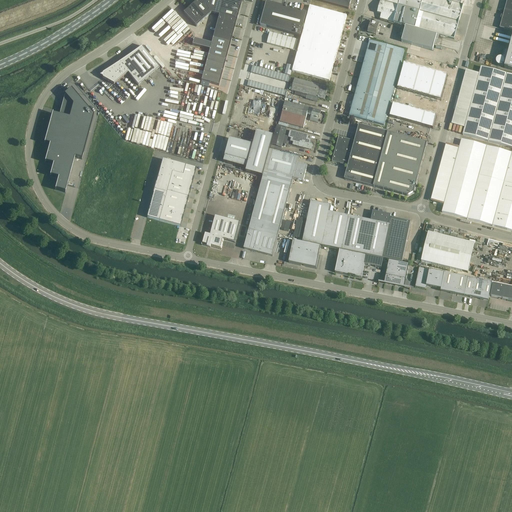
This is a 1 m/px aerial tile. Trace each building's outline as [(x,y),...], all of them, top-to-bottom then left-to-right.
[(196,27),(211,13),(204,0),(197,0),(183,13),(196,27)] [(204,0),(211,13),(219,15),(213,38),(230,43),(241,2),(232,0),(204,0)] [(313,0),(349,9),(351,0),(313,0)] [(380,0),(377,13),(381,14),(380,19),(406,26),(406,27),(402,42),(433,51),(434,46),(437,46),(440,36),(440,35),(454,39),(463,5),(460,5),(461,2),(462,2),(462,0),(380,0)] [(496,62),(496,63),(496,64),(497,65),(497,66),(498,66),(499,67),(500,67),(501,67),(502,67),(502,66),(503,66),(505,66),(504,68),(511,70),(511,0),(507,0),(503,16),(502,19),(500,28),(505,30),(511,31),(511,39),(509,51),(504,49),(501,58),(500,58),(499,58),(498,59),(497,59),(497,60),(496,60),(496,61),(496,62)] [(261,21),(260,25),(260,26),(261,26),(265,27),(300,36),(307,13),(267,2),(262,21),(261,21)] [(347,16),(342,15),(310,6),(292,72),(329,82),(347,16)] [(379,24),(376,23),(371,22),(368,32),(376,35),(379,24)] [(270,33),(267,44),(293,51),(296,40),(270,33)] [(210,50),(201,81),(219,86),(230,44),(230,43),(213,38),(210,50)] [(210,50),(211,44),(194,39),(192,45),(210,50)] [(363,64),(398,73),(404,50),(370,41),(363,64)] [(142,47),(143,47),(142,46),(142,47),(141,47),(141,48),(128,59),(127,57),(125,59),(119,63),(114,66),(114,67),(114,68),(113,67),(111,69),(111,70),(110,70),(110,69),(108,70),(102,74),(103,74),(100,76),(103,78),(102,78),(114,85),(128,73),(138,86),(159,68),(142,47)] [(359,79),(394,88),(398,73),(363,64),(359,79)] [(404,64),(400,78),(405,80),(409,65),(404,64)] [(409,65),(405,80),(411,81),(415,66),(409,65)] [(415,66),(411,81),(416,83),(420,68),(415,66)] [(511,75),(486,69),(481,67),(463,135),(511,148),(511,75)] [(420,68),(416,83),(421,84),(425,69),(420,68)] [(425,69),(421,84),(427,85),(431,71),(425,69)] [(431,71),(427,85),(432,87),(433,85),(434,79),(436,72),(431,71)] [(434,79),(433,85),(438,86),(442,74),(436,72),(434,79)] [(442,74),(438,86),(444,88),(446,82),(448,75),(442,74)] [(328,88),(323,86),(321,86),(319,86),(319,85),(295,78),(292,91),(315,97),(316,96),(318,97),(318,98),(324,100),(325,96),(325,94),(326,94),(328,88)] [(400,78),(397,89),(403,90),(405,80),(400,78)] [(355,94),(390,103),(394,88),(359,79),(355,94)] [(405,80),(403,90),(408,92),(411,81),(405,80)] [(411,81),(408,92),(413,93),(416,83),(411,81)] [(416,83),(413,93),(419,95),(421,84),(416,83)] [(421,84),(419,95),(424,96),(427,85),(421,84)] [(427,85),(424,96),(429,97),(431,91),(432,87),(427,85)] [(431,91),(429,97),(435,99),(438,86),(433,85),(432,87),(431,91)] [(438,86),(435,99),(441,101),(443,94),(444,88),(438,86)] [(53,114),(45,143),(50,145),(45,162),(53,164),(50,176),(58,178),(55,190),(65,192),(65,193),(75,158),(82,160),(94,116),(71,89),(64,95),(73,105),(69,118),(53,114)] [(134,101),(138,96),(132,91),(128,95),(134,101)] [(191,102),(193,93),(185,91),(184,92),(187,93),(185,100),(191,102)] [(349,116),(354,118),(384,126),(390,103),(355,94),(349,116)] [(279,122),(278,125),(287,127),(293,129),(298,130),(299,128),(304,129),(307,114),(311,115),(313,110),(313,109),(305,107),(285,102),(282,112),(282,116),(281,119),(280,122),(279,122)] [(393,104),(389,117),(395,119),(399,105),(393,104)] [(399,105),(395,119),(400,120),(404,107),(399,105)] [(404,107),(400,120),(406,122),(409,108),(404,107)] [(409,108),(406,122),(411,123),(415,110),(409,108)] [(321,112),(316,110),(313,110),(311,115),(310,121),(318,123),(321,113),(321,112)] [(415,110),(411,123),(416,124),(420,111),(415,110)] [(420,111),(416,124),(422,126),(423,119),(425,112),(420,111)] [(423,119),(422,126),(427,127),(431,114),(425,112),(423,119)] [(431,114),(427,127),(433,129),(435,122),(437,116),(431,114)] [(271,146),(271,148),(280,150),(281,149),(282,144),(284,136),(286,131),(286,129),(287,127),(278,125),(277,125),(276,129),(271,146)] [(344,179),(374,187),(408,196),(414,193),(427,143),(359,125),(355,141),(339,137),(337,144),(337,145),(336,150),(335,150),(332,161),(348,166),(344,179)] [(290,131),(289,137),(292,138),(291,142),(294,142),(293,145),(299,147),(302,148),(305,149),(306,148),(307,149),(308,148),(309,149),(310,150),(311,149),(312,147),(311,147),(312,146),(312,144),(310,143),(310,142),(310,141),(310,140),(308,139),(308,137),(308,136),(306,136),(302,134),(296,133),(290,131)] [(230,139),(224,162),(247,168),(246,172),(263,177),(265,171),(270,151),(274,137),(257,132),(255,139),(253,145),(230,139)] [(511,153),(462,140),(442,213),(493,226),(511,231),(511,153)] [(249,230),(244,249),(273,257),(278,237),(282,223),(293,179),(303,181),(307,166),(297,164),(299,158),(294,157),(284,155),(270,151),(265,171),(263,177),(263,178),(253,215),(249,230)] [(163,160),(147,218),(181,227),(196,169),(163,160)] [(311,201),(303,242),(402,263),(410,222),(390,218),(391,215),(383,214),(382,212),(379,211),(379,213),(373,212),(371,221),(329,212),(331,206),(311,201)] [(206,234),(203,244),(208,245),(207,247),(210,248),(211,246),(221,249),(223,240),(235,243),(240,223),(215,216),(210,236),(206,234)] [(428,233),(421,262),(462,272),(469,243),(428,233)] [(289,263),(316,269),(321,247),(293,241),(289,263)] [(340,251),(335,273),(362,278),(364,265),(381,269),(383,260),(366,256),(340,251)] [(419,268),(415,287),(426,289),(426,286),(441,289),(444,274),(419,268)] [(441,289),(441,290),(446,291),(450,292),(454,275),(444,274),(441,289)] [(450,292),(450,293),(455,295),(455,293),(460,294),(463,277),(459,276),(454,275),(450,292)] [(394,286),(396,278),(386,276),(384,284),(394,286)] [(463,277),(460,294),(469,296),(473,279),(468,278),(463,277)] [(404,288),(406,280),(396,278),(394,286),(404,288)] [(473,279),(469,296),(470,296),(470,298),(473,298),(473,297),(479,298),(482,281),(478,280),(473,279)] [(482,281),(479,298),(480,299),(480,300),(483,300),(483,299),(489,300),(492,283),(487,282),(482,281)] [(511,288),(493,284),(490,296),(511,300),(511,288)]
